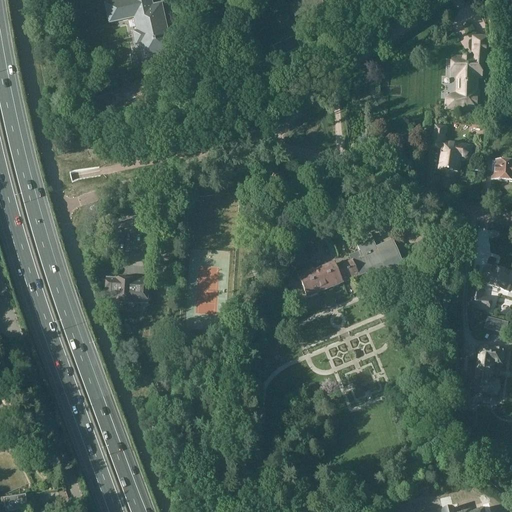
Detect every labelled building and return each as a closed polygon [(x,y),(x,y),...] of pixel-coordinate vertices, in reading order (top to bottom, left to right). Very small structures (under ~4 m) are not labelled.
[(136,16),(139,33),(135,34),(138,44),(142,43),(145,57),(170,51),(166,35),(164,35),(162,26),(164,25),(160,6),(151,8),(149,0),(129,0),(107,5),(111,22),(136,16)] [(303,0),(290,7),(296,19),(325,5),(322,0),(303,0)] [(490,38),(472,38),(471,58),(453,57),(452,79),(457,79),(456,94),(453,95),(451,95),(449,97),(447,98),(446,100),(445,103),(444,112),(480,113),(480,91),(478,91),(478,80),(482,80),(484,64),(489,65),(490,38)] [(424,128),(432,129),(433,115),(426,114),(424,128)] [(447,128),(435,126),(432,148),(441,150),(438,170),(457,173),(459,161),(470,162),(472,146),(445,142),(447,128)] [(490,172),(492,174),(491,181),(511,181),(511,163),(496,162),(492,162),(493,148),(492,148),(485,147),(484,171),(490,172)] [(285,175),(267,174),(266,186),(284,188),(285,175)] [(304,272),(297,275),(304,291),(307,299),(343,284),(342,283),(359,276),(360,278),(367,275),(370,282),(386,275),(387,276),(387,277),(388,277),(389,277),(389,278),(390,278),(391,278),(391,277),(392,277),(393,276),(393,275),(393,274),(393,273),(393,272),(403,268),(392,243),(377,250),(372,237),(357,243),(361,252),(349,257),(351,263),(336,269),(334,265),(315,273),(313,269),(304,272)] [(486,268),(481,284),(492,288),(493,290),(497,292),(499,290),(509,292),(511,284),(507,283),(509,273),(492,268),(491,270),(486,268)] [(147,304),(148,298),(149,281),(136,280),(136,282),(107,280),(106,302),(142,304),(147,304)] [(484,297),(485,290),(470,288),(468,310),(490,313),(491,298),(484,297)] [(473,386),(472,389),(474,391),(473,393),(497,396),(498,393),(500,392),(500,388),(499,386),(499,382),(492,381),(494,365),(502,366),(502,362),(504,360),(505,357),(503,354),(504,351),(480,347),(479,350),(478,351),(477,355),(478,357),(475,384),(473,386)] [(459,373),(467,374),(468,361),(460,361),(459,373)] [(0,378),(0,382),(1,385),(11,381),(8,375),(0,378)] [(465,411),(467,395),(464,394),(465,389),(455,389),(454,410),(465,411)] [(3,404),(9,414),(20,408),(12,394),(2,399),(4,403),(3,404)] [(255,469),(256,460),(247,459),(246,468),(255,469)] [(26,511),(25,497),(2,500),(4,511),(26,511)]
